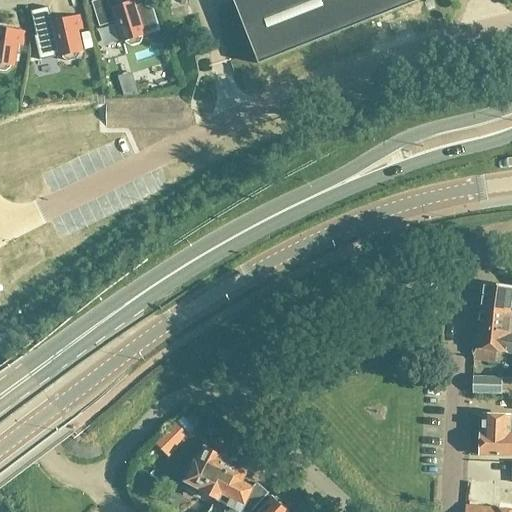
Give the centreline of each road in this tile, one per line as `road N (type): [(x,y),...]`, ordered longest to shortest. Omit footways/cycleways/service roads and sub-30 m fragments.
road 1 (tertiary): [(0,449),(179,317),(299,248),(394,208),(511,186)]
road 2 (primary): [(0,400),(147,291),(373,168)]
road 3 (unclassified): [(511,20),(233,123)]
road 4 (residential): [(222,396),(284,340),(326,316),(412,289),(462,286)]
road 5 (unclassified): [(233,123),(9,228)]
road 6 (residential): [(453,511),(462,286)]
road 7 (residential): [(222,396),(244,407),(354,511)]
road 8 (residential): [(91,486),(160,406),(195,393),(222,396)]
road 9 (primary): [(511,109),(412,137),(373,168)]
road 10 (primary): [(373,168),(511,135)]
road 11 (residential): [(91,486),(48,460),(0,397)]
road 12 (residential): [(233,123),(202,0)]
